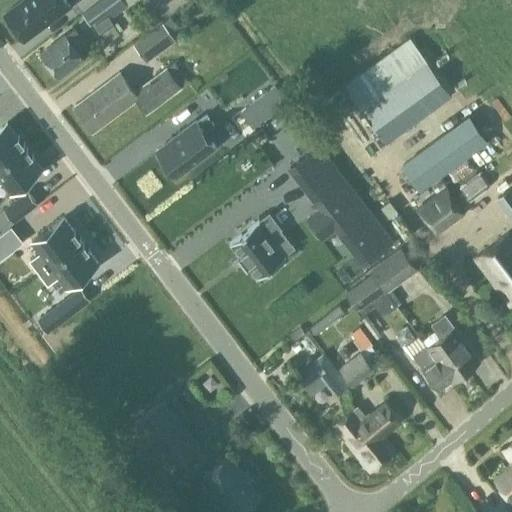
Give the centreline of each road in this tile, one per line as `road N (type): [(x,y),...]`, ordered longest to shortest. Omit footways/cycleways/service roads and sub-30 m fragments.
road 1 (residential): [(354,511),(0,55)]
road 2 (unclassified): [(370,511),(511,392)]
